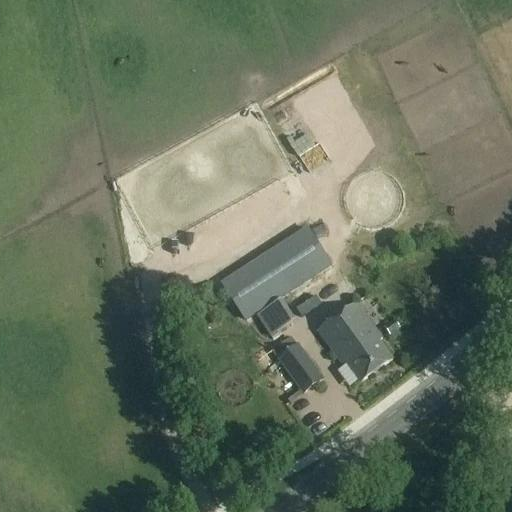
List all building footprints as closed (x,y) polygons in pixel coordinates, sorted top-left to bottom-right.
[(311,231),(226,285),(248,323),(258,317),(281,302),(332,269),(311,231)] [(281,302),(258,317),(272,338),(287,328),(295,323),(291,317),(281,302)] [(175,329),(192,325),(189,306),(172,310),(175,329)] [(386,343),(360,308),(322,335),(348,370),(350,369),(362,385),(393,363),(381,346),(386,343)] [(392,323),(384,329),(389,338),(398,332),(392,323)] [(303,397),(324,381),(298,346),(277,361),(303,397)]
